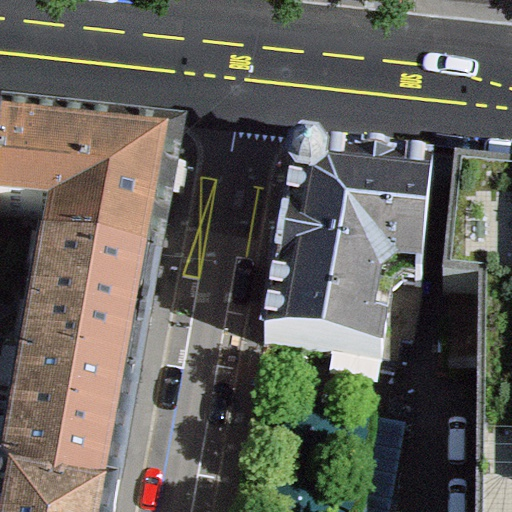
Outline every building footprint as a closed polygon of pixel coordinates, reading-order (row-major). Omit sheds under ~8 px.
[(0,150),(0,250),(2,251),(6,215),(55,221),(48,257),(155,276),(178,148),(52,135),(2,129),(0,150)] [(421,293),(434,176),(417,173),(320,164),(318,165),(310,154),(299,163),(288,171),(295,182),(294,183),(272,306),(265,345),(382,366),(386,339),(413,344),(418,318),(410,317),(414,293),(421,293)] [(479,299),(476,511),(511,511),(511,183),(483,181),(455,178),(443,295),(479,299)] [(141,356),(155,276),(48,257),(43,256),(22,372),(135,392),(141,356)] [(2,488),(114,508),(121,470),(135,392),(22,372),(2,488)] [(2,488),(0,498),(0,511),(113,511),(114,508),(2,488)]
